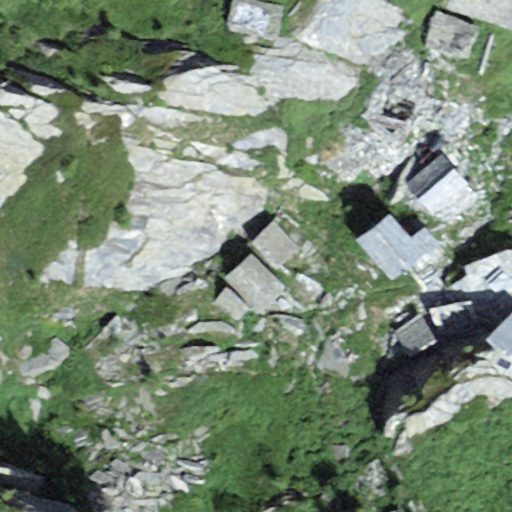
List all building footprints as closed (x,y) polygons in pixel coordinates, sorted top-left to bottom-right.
[(282,5),(253,0),(231,0),(225,34),(275,43),(282,5)] [(511,0),(449,0),(448,11),(511,21),(511,0)] [(479,25),(432,12),(421,49),(468,62),(479,25)] [(465,184),(435,156),(403,191),(433,218),(465,184)] [(410,238),(388,215),(355,244),(391,281),(423,253),(410,238)] [(275,222),(250,243),(274,270),(298,249),(275,222)] [(422,229),(410,238),(423,253),(426,258),(438,248),(422,229)] [(285,290),(249,254),(224,279),(260,315),(285,290)] [(511,312),(485,340),(511,359),(511,312)] [(420,316),(392,333),(409,360),(437,343),(420,316)]
